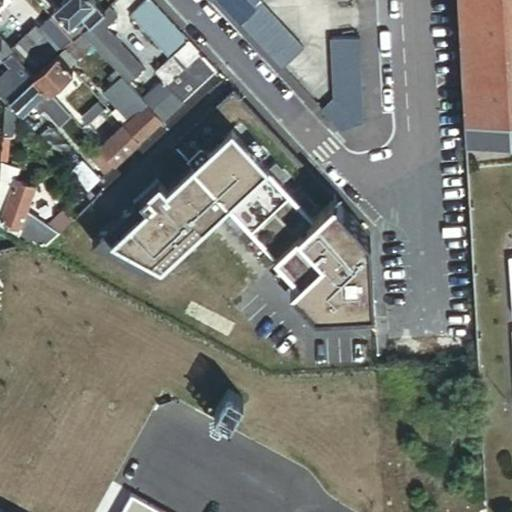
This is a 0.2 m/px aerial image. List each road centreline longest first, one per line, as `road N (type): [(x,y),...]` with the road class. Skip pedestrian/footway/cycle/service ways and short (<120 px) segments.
road 1 (residential): [(189,0),(326,153),(422,222)]
road 2 (unclassified): [(422,222),(404,0)]
road 3 (unknown): [(430,338),(374,351),(306,319),(269,283)]
